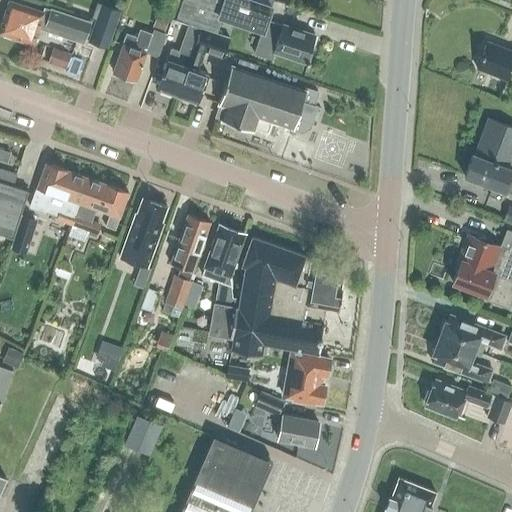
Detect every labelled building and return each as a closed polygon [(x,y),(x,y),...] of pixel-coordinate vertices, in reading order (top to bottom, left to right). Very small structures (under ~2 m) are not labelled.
[(266,20),(271,6),(251,0),(183,0),(177,18),(218,31),(222,17),(262,31),(266,20)] [(42,13),(9,2),(0,29),(0,32),(33,43),(37,29),(83,44),(90,23),(44,7),(42,13)] [(96,19),(87,42),(107,49),(120,11),(109,7),(104,22),(96,19)] [(168,17),(156,12),(151,26),(163,31),(168,17)] [(282,25),(266,20),(262,31),(255,53),(272,59),(274,52),(308,63),(311,53),(311,49),(316,36),(282,25)] [(201,31),(202,28),(187,23),(177,50),(171,48),(156,90),(177,97),(200,30),(201,31)] [(223,57),(230,38),(202,28),(201,31),(200,30),(177,97),(197,104),(208,74),(198,71),(205,51),(223,57)] [(158,57),(166,34),(153,30),(152,34),(140,29),(137,37),(126,33),(122,44),(123,44),(113,72),(136,81),(146,53),(158,57)] [(511,50),(511,51),(487,41),(476,68),(506,80),(511,64),(511,50)] [(52,48),(47,64),(66,70),(71,54),(52,48)] [(90,52),(82,49),(78,62),(85,65),(86,64),(90,52)] [(304,91),(231,66),(227,80),(226,80),(223,88),(224,88),(214,118),(253,130),(257,116),(293,128),(294,126),(301,128),(306,125),(308,121),(311,122),(317,107),(313,105),(317,92),(306,88),(304,91)] [(511,127),(488,118),(474,154),(473,154),(464,177),(492,187),(489,195),(500,200),(503,191),(511,194),(511,127)] [(0,159),(7,162),(9,154),(0,150),(0,159)] [(66,199),(62,210),(58,209),(55,219),(70,225),(74,214),(73,214),(77,203),(78,203),(87,178),(46,163),(32,201),(42,205),(47,192),(66,199)] [(0,181),(13,186),(16,175),(0,169),(0,181)] [(87,178),(78,203),(77,203),(73,214),(91,221),(96,209),(109,214),(105,226),(115,230),(128,192),(107,185),(87,178)] [(0,234),(12,239),(16,227),(28,191),(13,186),(0,181),(0,234)] [(137,213),(136,213),(120,257),(147,267),(163,222),(161,222),(167,206),(142,198),(137,213)] [(511,206),(508,205),(502,220),(511,224),(511,206)] [(91,221),(74,214),(70,225),(97,235),(101,224),(91,221)] [(198,254),(210,222),(187,214),(169,264),(178,267),(175,275),(172,274),(163,301),(182,308),(191,281),(188,280),(198,254)] [(36,220),(21,215),(15,234),(30,239),(36,220)] [(219,225),(205,267),(225,274),(222,281),(219,281),(215,303),(231,306),(232,298),(231,275),(244,234),(219,225)] [(511,230),(506,229),(499,247),(468,235),(458,260),(461,261),(452,283),(492,298),(490,302),(509,309),(511,300),(511,230)] [(215,303),(209,333),(233,337),(231,350),(261,356),(263,343),(318,353),(324,323),(321,323),(324,308),(338,310),(342,290),(340,290),(344,270),(326,266),(327,264),(311,261),(303,260),(305,256),(251,237),(241,266),(244,267),(239,300),(232,298),(231,306),(215,303)] [(156,291),(146,288),(139,308),(149,311),(156,291)] [(498,347),(502,336),(449,315),(447,321),(444,320),(441,329),(443,330),(440,338),(474,351),(481,353),(485,342),(498,347)] [(469,362),(474,351),(440,338),(437,346),(435,345),(431,354),(434,355),(432,360),(485,381),(489,370),(469,362)] [(122,348),(101,340),(95,358),(116,366),(122,348)] [(22,353),(7,347),(0,362),(0,363),(15,369),(22,353)] [(326,376),(329,359),(290,351),(282,395),(293,397),(293,399),(314,403),(314,402),(321,403),(324,386),(320,385),(322,375),(326,376)] [(0,400),(2,401),(12,370),(0,366),(0,400)] [(228,366),(226,378),(246,381),(248,369),(228,366)] [(488,391),(507,398),(511,387),(492,379),(488,391)] [(486,407),(491,395),(468,385),(466,390),(453,385),(452,387),(434,380),(430,391),(428,390),(424,400),(426,401),(425,404),(456,417),(463,398),(486,407)] [(261,391),(255,407),(278,417),(284,401),(261,391)] [(503,424),(511,402),(495,395),(486,417),(503,424)] [(51,396),(24,453),(48,464),(75,406),(51,396)] [(149,455),(162,426),(136,414),(123,444),(149,455)] [(282,414),(277,440),(314,447),(319,421),(282,414)] [(248,511),(270,462),(214,437),(181,511),(248,511)] [(0,490),(10,470),(0,465),(0,490)] [(428,511),(429,510),(430,510),(431,508),(430,508),(436,492),(400,478),(398,477),(397,479),(398,479),(390,498),(389,497),(388,499),(389,499),(386,507),(385,506),(384,508),(386,509),(384,511),(428,511)]
